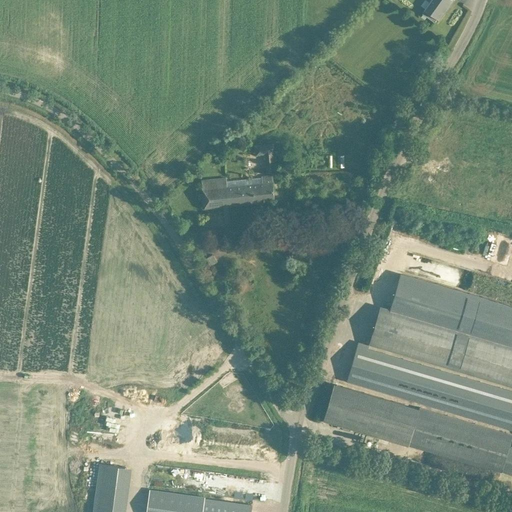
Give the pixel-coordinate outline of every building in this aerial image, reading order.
[(432,0),(425,10),(430,13),(439,19),(452,1),(450,0),(432,0)] [(264,155),(266,173),(276,172),(274,143),(254,144),(255,155),(264,155)] [(225,147),(225,157),(236,157),(235,147),(225,147)] [(226,178),(211,180),(201,181),(204,208),(274,200),(272,175),(261,176),(262,182),(247,184),(247,179),(226,181),(226,178)] [(390,309),(382,307),(371,344),(511,385),(511,305),(401,273),(390,309)] [(361,343),(349,380),(511,430),(511,390),(369,349),(370,346),(361,343)] [(408,445),(408,444),(511,475),(511,448),(509,448),(511,436),(511,434),(420,408),(419,409),(337,385),(326,421),(408,445)] [(193,446),(192,454),(207,456),(208,448),(193,446)] [(100,464),(93,511),(119,511),(126,467),(100,464)] [(147,511),(250,511),(252,505),(150,492),(147,511)]
